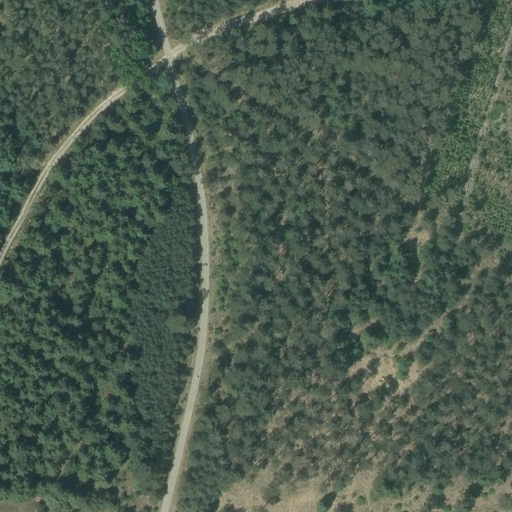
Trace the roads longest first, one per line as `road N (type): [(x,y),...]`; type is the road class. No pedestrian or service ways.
road 1 (track): [(49,174),(107,106),(167,56)]
road 2 (track): [(321,0),(167,56)]
